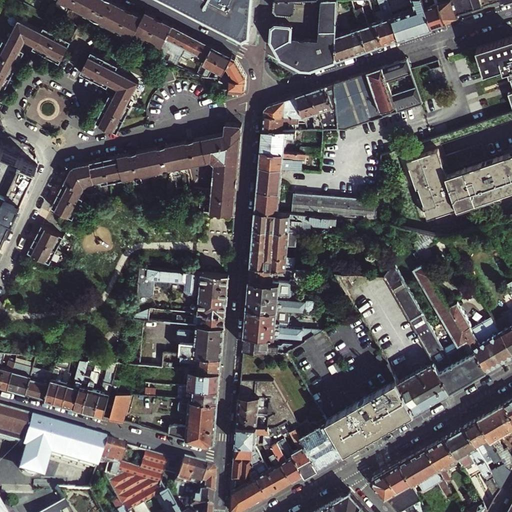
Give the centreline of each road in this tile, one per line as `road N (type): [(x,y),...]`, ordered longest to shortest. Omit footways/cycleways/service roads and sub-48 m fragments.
road 1 (residential): [(255,101),(221,460)]
road 2 (residential): [(256,92),(511,11)]
road 3 (residential): [(74,152),(71,135),(88,97),(35,70),(8,122),(59,157)]
road 4 (residential): [(0,399),(221,460)]
road 5 (tertiary): [(511,375),(347,470)]
road 6 (residential): [(74,152),(255,101)]
road 7 (residential): [(59,157),(0,282)]
road 8 (residential): [(145,0),(259,56)]
